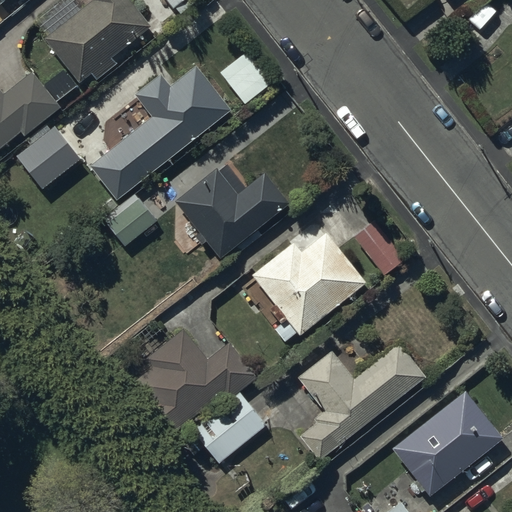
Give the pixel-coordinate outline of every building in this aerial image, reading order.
[(150,27),(128,0),(90,0),(92,2),(43,40),(78,85),(91,75),(96,81),(115,66),(110,59),(150,27)] [(180,0),(163,0),(171,8),(180,0)] [(133,97),(150,117),(88,167),(116,202),(229,111),(195,68),(170,88),(160,75),(133,97)] [(0,149),(19,134),(23,138),(60,108),(30,73),(3,95),(0,91),(0,149)] [(218,172),(215,169),(173,202),(197,234),(193,237),(201,247),(205,243),(218,260),(289,205),(264,172),(243,188),(226,166),(218,172)] [(154,223),(136,199),(105,223),(123,247),(154,223)] [(284,343),(295,334),(298,338),(365,284),(325,234),(300,254),(292,245),(251,277),(273,305),(268,309),(281,325),(274,330),(284,343)] [(228,401),(239,393),(238,392),(257,378),(230,342),(207,360),(183,330),(145,360),(151,368),(130,385),(146,405),(138,411),(161,441),(223,395),(228,401)] [(298,438),(317,462),(424,378),(398,344),(353,379),(331,351),(296,378),(322,412),(313,419),(316,423),(298,438)] [(239,393),(228,401),(228,402),(181,436),(207,472),(265,427),(239,393)] [(464,393),(391,450),(416,482),(413,484),(421,494),(424,491),(429,498),(502,440),(464,393)] [(409,511),(401,501),(387,511),(409,511)]
